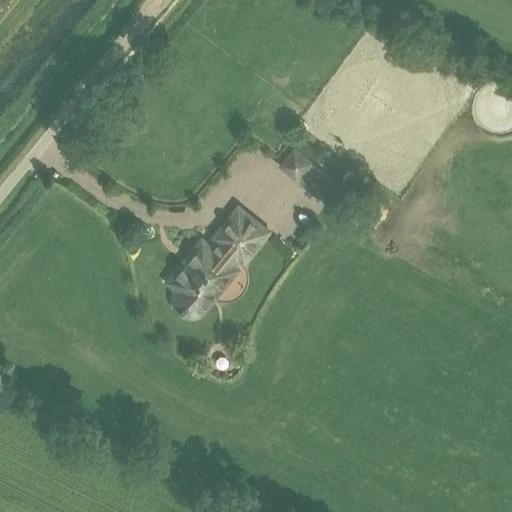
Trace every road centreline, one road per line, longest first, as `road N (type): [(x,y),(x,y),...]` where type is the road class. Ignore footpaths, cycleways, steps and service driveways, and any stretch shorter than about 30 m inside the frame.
road 1 (unclassified): [(0,197),(81,97)]
road 2 (track): [(159,0),(81,97)]
